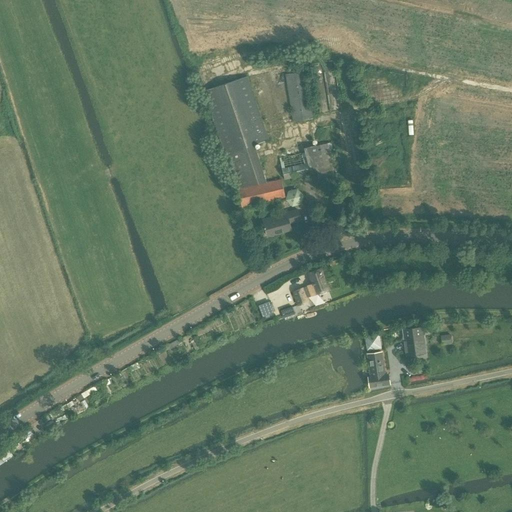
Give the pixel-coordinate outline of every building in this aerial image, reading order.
[(292,123),(313,119),(305,71),(285,74),(292,123)] [(285,197),(281,179),(267,183),(254,145),(269,140),(247,77),(204,91),(238,189),(242,208),(285,197)] [(305,153),(279,158),(284,180),(310,174),(310,175),(318,173),(320,188),(335,185),(333,170),(335,169),(330,143),(304,148),(305,153)] [(298,188),(289,191),(287,200),(294,206),(303,204),(305,195),(298,188)] [(298,209),(262,219),(267,236),(291,230),(289,224),(300,220),(298,209)] [(328,290),(320,269),(309,273),(314,284),(303,288),(306,297),(312,295),(328,290)] [(306,297),(303,288),(293,292),(298,306),(308,302),(306,297)] [(273,313),(269,302),(259,306),(263,316),(273,313)] [(295,314),(293,307),(281,311),(284,319),(295,314)] [(425,354),(422,327),(402,329),(406,356),(425,354)] [(366,335),(366,349),(381,348),(381,334),(366,335)] [(451,334),(442,335),(442,344),(452,344),(451,334)] [(385,375),(382,352),(367,355),(370,377),(369,377),(370,388),(389,385),(388,374),(385,375)] [(0,465),(4,462),(5,461),(13,456),(4,443),(0,445),(0,465)]
